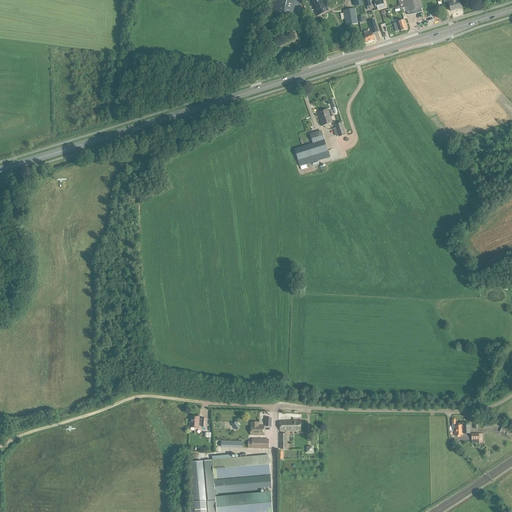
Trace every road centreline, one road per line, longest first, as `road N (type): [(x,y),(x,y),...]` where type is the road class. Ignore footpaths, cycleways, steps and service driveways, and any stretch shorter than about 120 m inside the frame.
road 1 (unclassified): [(195,400),(468,411),(511,395)]
road 2 (primary): [(0,170),(303,75)]
road 3 (track): [(0,446),(133,397),(195,400)]
